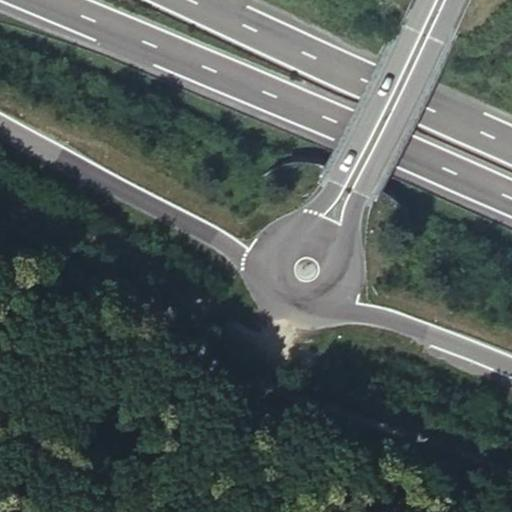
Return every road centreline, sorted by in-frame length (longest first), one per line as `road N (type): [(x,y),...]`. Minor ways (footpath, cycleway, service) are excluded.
road 1 (track): [(511,426),(219,320),(166,270),(0,186)]
road 2 (trunk): [(37,0),(511,201)]
road 3 (trunk): [(511,146),(187,0)]
road 4 (trunk): [(0,126),(226,244),(262,278)]
road 5 (tertiary): [(337,253),(351,188),(448,0)]
road 6 (tertiary): [(420,0),(295,228)]
road 7 (trunk): [(327,296),(511,366)]
